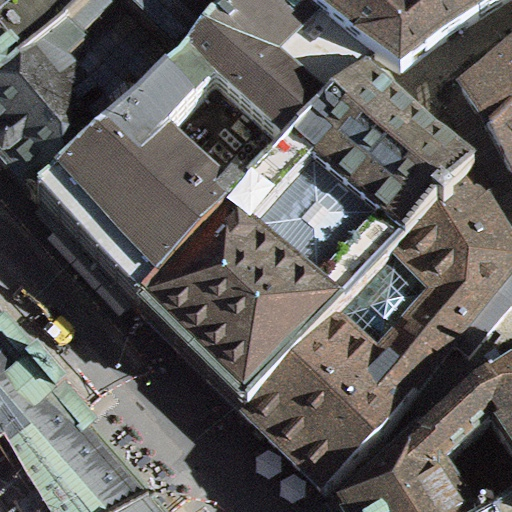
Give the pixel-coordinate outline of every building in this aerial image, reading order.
[(0,0),(0,9),(11,0),(0,0)] [(211,26),(232,5),(226,0),(98,0),(63,39),(0,95),(0,162),(36,204),(37,205),(121,133),(197,50),(211,26)] [(11,0),(0,9),(0,95),(63,39),(98,0),(11,0)] [(140,315),(254,182),(364,73),(364,69),(371,63),(377,56),(300,0),(237,0),(232,5),(211,26),(197,50),(121,133),(37,205),(73,243),(140,315)] [(300,0),(377,56),(404,73),(453,40),(511,0),(300,0)] [(511,53),(489,71),(462,93),(511,182),(511,53)] [(379,88),(364,73),(254,182),(140,315),(183,358),(244,418),(335,318),(388,259),(449,191),(471,168),(429,130),(400,104),(381,86),(379,88)] [(471,168),(449,191),(388,259),(335,318),(244,418),(279,453),(326,499),(329,496),(381,447),(419,394),(453,347),(469,361),(497,326),(511,307),(511,234),(507,237),(485,199),(491,192),(472,173),(474,171),(471,168)] [(0,511),(144,511),(138,504),(90,451),(92,449),(77,433),(72,428),(70,425),(23,372),(4,349),(3,350),(0,347),(0,511)] [(511,511),(511,365),(431,433),(418,444),(383,477),(345,511),(511,511)]
